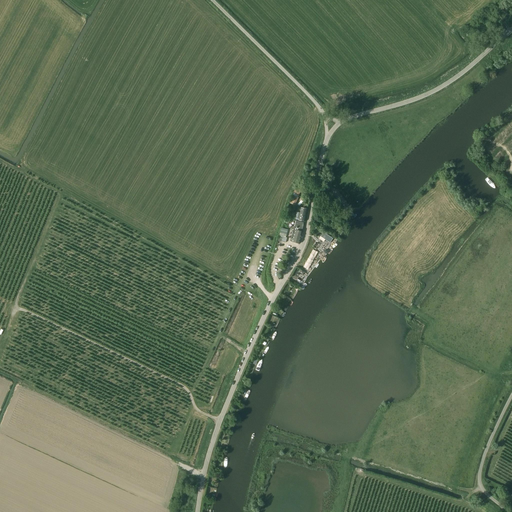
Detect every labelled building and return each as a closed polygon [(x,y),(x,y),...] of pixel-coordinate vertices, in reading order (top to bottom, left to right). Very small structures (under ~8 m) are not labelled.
[(299,186),(295,193),(299,196),(303,189),(299,186)] [(299,221),(305,222),(307,209),(302,208),(297,207),(296,212),(296,216),(295,220),(299,221)] [(302,222),(296,221),(292,219),(290,226),(295,227),(293,234),(291,238),(290,241),(293,242),(299,244),(302,232),(301,232),(302,222)] [(279,240),(286,242),(289,229),(282,228),(279,240)] [(314,248),(305,266),(311,269),(319,250),(314,248)]
